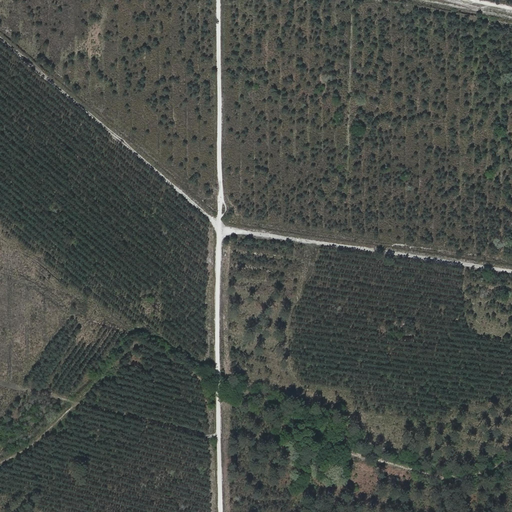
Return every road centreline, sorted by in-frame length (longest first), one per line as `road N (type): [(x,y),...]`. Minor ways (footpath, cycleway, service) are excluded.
road 1 (track): [(220,511),(222,0)]
road 2 (track): [(0,35),(221,228)]
